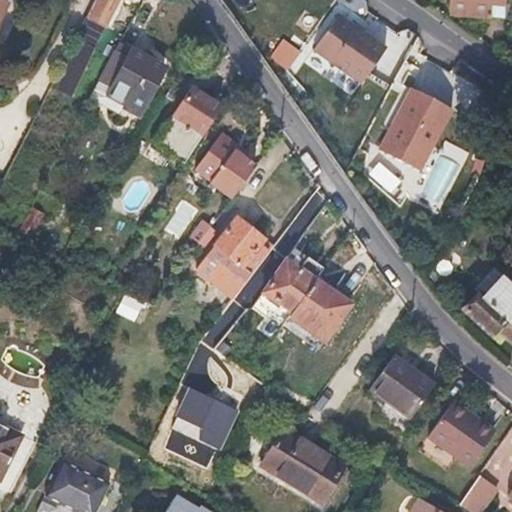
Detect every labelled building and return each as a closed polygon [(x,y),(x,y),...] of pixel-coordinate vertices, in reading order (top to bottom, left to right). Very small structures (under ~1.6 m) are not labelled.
[(0,0),(0,16),(9,1),(7,0),(0,0)] [(111,0),(90,0),(77,25),(93,34),(111,0)] [(509,0),(456,0),(455,11),(494,17),(496,0),(502,0),(509,1),(509,0)] [(271,3),(256,6),(260,23),(275,19),(271,3)] [(319,44),(342,63),(347,56),(371,74),(391,48),(342,12),(319,44)] [(103,98),(111,103),(117,93),(125,98),(120,108),(131,114),(158,68),(117,43),(95,83),(108,90),(103,98)] [(367,81),(371,74),(347,56),(342,63),(367,81)] [(470,110),(481,84),(437,65),(425,92),(470,110)] [(150,143),(177,163),(214,107),(186,88),(150,143)] [(410,89),(379,149),(420,170),(451,109),(410,89)] [(111,103),(120,108),(125,98),(117,93),(111,103)] [(237,157),(235,159),(228,153),(233,146),(217,136),(215,136),(212,138),(191,167),(206,179),(204,182),(225,198),(249,166),(237,157)] [(240,152),(233,146),(228,153),(235,159),(237,157),(240,152)] [(178,201),(159,229),(172,238),(191,209),(178,201)] [(252,245),(258,238),(230,217),(191,267),(227,295),(261,251),(252,245)] [(194,220),(182,238),(196,247),(207,229),(194,220)] [(252,245),(261,251),(266,245),(258,238),(252,245)] [(293,266),(301,255),(288,245),(280,257),(293,266)] [(257,289),(286,310),(308,279),(317,266),(301,255),(293,266),(280,257),(265,277),(257,289)] [(477,295),(463,310),(491,336),(500,325),(511,336),(511,293),(510,292),(511,290),(511,273),(495,259),(470,288),(477,295)] [(286,310),(257,289),(265,277),(260,274),(246,294),(280,319),(283,314),(286,310)] [(341,303),(308,279),(286,310),(283,314),(316,338),(341,303)] [(119,295),(111,314),(130,323),(139,304),(119,295)] [(390,354),(366,386),(407,416),(430,384),(390,354)] [(0,394),(0,423),(9,428),(25,397),(4,386),(0,394)] [(239,410),(188,387),(161,443),(213,467),(239,410)] [(472,426),(475,421),(448,403),(445,408),(472,426)] [(472,426),(445,408),(424,438),(465,468),(490,432),(475,421),(472,426)] [(9,428),(0,423),(0,477),(6,480),(4,485),(17,493),(34,462),(20,455),(28,438),(9,428)] [(348,469),(318,450),(288,432),(268,467),(327,503),(348,469)] [(43,445),(28,438),(20,455),(34,462),(43,445)] [(76,511),(100,511),(105,503),(114,484),(59,458),(41,495),(76,511)] [(476,478),(457,506),(464,511),(479,511),(494,490),(476,478)] [(511,482),(502,497),(511,504),(511,482)] [(207,511),(205,510),(204,511),(201,511),(181,499),(173,511),(207,511)]
